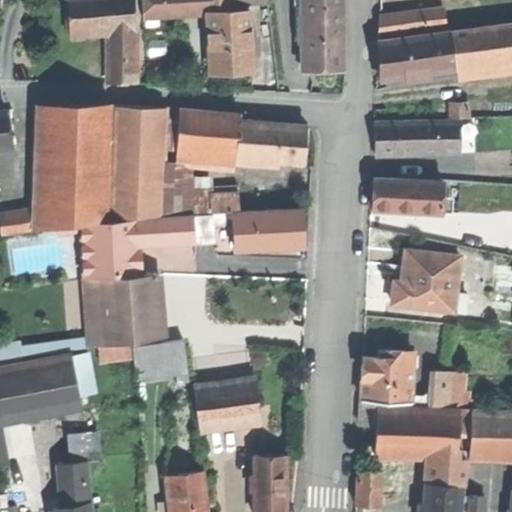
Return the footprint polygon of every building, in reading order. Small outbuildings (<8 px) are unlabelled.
[(108,32),(136,30),(134,0),(69,0),(71,33),(95,32),(108,32)] [(143,0),(144,16),(195,13),(194,0),(143,0)] [(194,0),(195,13),(209,12),(208,0),(194,0)] [(208,0),(209,12),(231,11),(231,1),(230,0),(208,0)] [(302,0),(304,69),(342,68),(342,12),(341,0),(302,0)] [(378,13),(380,34),(409,31),(408,25),(425,23),(424,9),(378,13)] [(231,11),(209,12),(212,71),(232,70),(253,69),(249,10),(231,11)] [(378,56),(380,77),(511,60),(511,21),(376,38),(378,56)] [(137,30),(136,30),(108,32),(110,83),(140,81),(137,30)] [(450,116),(469,116),(469,103),(450,103),(450,116)] [(165,189),(165,148),(165,121),(164,107),(114,104),(111,217),(166,214),(165,189)] [(111,105),(40,105),(35,208),(34,229),(82,222),(108,218),(111,105)] [(165,121),(178,122),(178,108),(164,107),(165,121)] [(188,151),(237,156),(239,120),(248,121),(248,114),(178,108),(178,122),(176,149),(188,151)] [(0,147),(11,146),(7,109),(0,110),(0,147)] [(460,119),(418,120),(418,153),(461,152),(460,119)] [(237,156),(304,162),(305,144),(306,126),(248,121),(239,120),(237,156)] [(376,154),(418,153),(418,120),(375,121),(376,136),(376,154)] [(165,148),(176,149),(178,122),(165,121),(165,148)] [(186,188),(188,151),(176,149),(165,148),(165,189),(186,188)] [(376,208),(441,211),(442,180),(377,178),(377,192),(376,208)] [(239,186),(214,187),(216,213),(233,212),(241,212),(239,186)] [(214,187),(186,188),(165,189),(166,214),(167,216),(193,214),(216,213),(214,187)] [(0,222),(2,234),(34,229),(35,208),(0,213),(0,222)] [(241,212),(233,212),(233,220),(235,249),(303,246),(302,227),(301,209),(241,212)] [(216,213),(193,214),(194,230),(213,229),(213,225),(224,224),(224,221),(233,220),(233,212),(216,213)] [(167,216),(150,217),(153,243),(195,240),(194,230),(193,214),(167,216)] [(150,217),(138,218),(140,244),(153,243),(150,217)] [(82,222),(85,277),(142,274),(140,244),(138,218),(82,222)] [(214,241),(213,229),(194,230),(195,240),(195,242),(214,241)] [(392,304),(465,312),(467,295),(456,293),(460,256),(406,250),(404,270),(402,282),(395,281),(392,304)] [(160,336),(158,302),(156,273),(142,274),(85,277),(89,346),(160,336)] [(158,302),(205,303),(207,276),(156,273),(158,302)] [(306,280),(207,276),(205,303),(205,312),(231,313),(230,323),(280,325),(280,315),(304,316),(305,299),(306,280)] [(193,381),(211,378),(204,330),(186,333),(193,381)] [(135,378),(187,371),(183,340),(130,347),(135,378)] [(378,403),(411,405),(412,396),(414,352),(379,350),(378,358),(363,357),(362,379),(361,402),(378,403)] [(0,420),(82,405),(71,353),(21,363),(0,367),(0,420)] [(0,367),(21,363),(19,354),(0,357),(0,367)] [(434,370),(433,392),(432,405),(450,407),(451,376),(451,371),(434,370)] [(196,386),(202,428),(264,419),(257,376),(196,386)] [(463,377),(451,376),(450,407),(462,407),(463,377)] [(425,397),(412,396),(411,405),(432,405),(433,392),(425,397)] [(360,426),(376,427),(378,406),(378,403),(361,402),(360,426)] [(428,457),(457,458),(458,434),(460,411),(378,406),(376,427),(375,454),(428,457)] [(472,411),(460,411),(458,434),(468,435),(471,435),(472,411)] [(493,457),(511,458),(511,413),(472,411),(471,435),(470,456),(493,457)] [(67,456),(68,462),(85,461),(98,461),(96,431),(66,433),(67,456)] [(466,459),(468,435),(458,434),(457,458),(466,459)] [(285,511),(286,454),(255,454),(255,511),(285,511)] [(465,485),(466,459),(457,458),(428,457),(426,483),(460,484),(465,485)] [(59,463),(61,507),(87,501),(85,461),(68,462),(61,462),(59,463)] [(207,511),(203,470),(166,474),(170,511),(207,511)] [(357,470),(357,491),(381,492),(382,471),(357,470)] [(458,511),(460,484),(426,483),(424,511),(458,511)] [(380,508),(381,492),(357,491),(356,507),(380,508)] [(469,511),(483,511),(484,494),(470,494),(469,511)] [(89,511),(87,501),(61,507),(50,509),(50,511),(89,511)]
